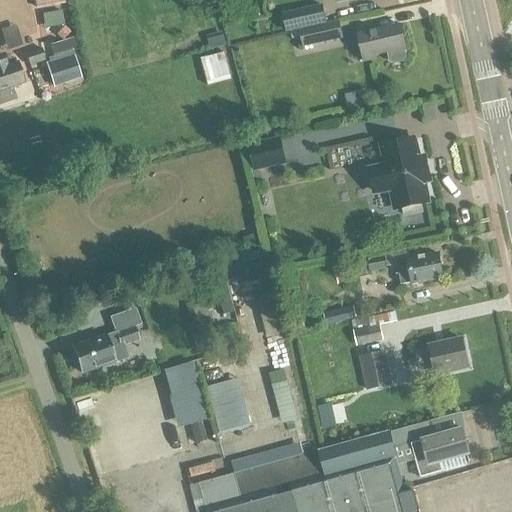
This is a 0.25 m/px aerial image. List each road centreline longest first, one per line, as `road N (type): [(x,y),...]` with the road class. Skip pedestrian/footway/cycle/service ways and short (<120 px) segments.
road 1 (unclassified): [(86,511),(0,268)]
road 2 (secondary): [(511,179),(473,0)]
